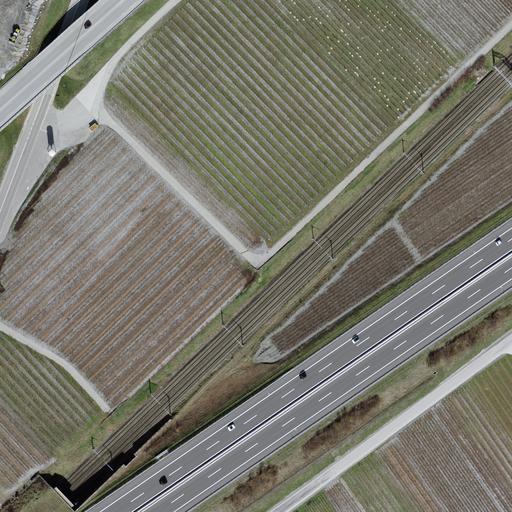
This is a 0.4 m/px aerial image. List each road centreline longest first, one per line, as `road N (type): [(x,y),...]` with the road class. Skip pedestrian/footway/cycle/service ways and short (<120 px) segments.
road 1 (track): [(86,100),(258,260),(511,23)]
road 2 (motorway): [(511,238),(115,511)]
road 3 (motorway): [(158,511),(511,268)]
road 4 (track): [(0,326),(65,364),(110,412),(247,282),(239,260),(247,253)]
road 5 (track): [(511,201),(281,359),(267,345)]
road 6 (unclassified): [(511,339),(276,511)]
road 7 (tertiary): [(0,210),(79,0)]
road 8 (track): [(31,126),(67,125),(119,53),(175,0)]
road 9 (primary): [(121,0),(0,107)]
road 10 (track): [(0,258),(67,146),(64,127)]
